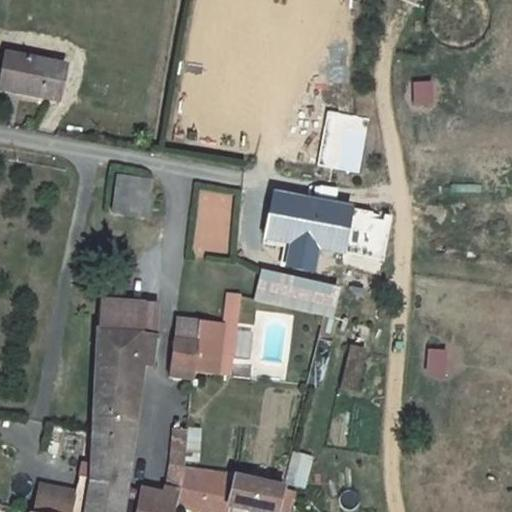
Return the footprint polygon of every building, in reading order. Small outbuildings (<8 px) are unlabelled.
[(8,53),(2,90),(43,97),(45,86),(71,90),(75,69),(48,64),(49,59),(8,53)] [(120,177),(117,196),(147,201),(150,183),(120,177)] [(203,251),(230,255),(237,194),(211,191),(203,251)] [(348,248),(357,207),(281,194),(270,234),(348,248)] [(113,217),(143,222),(147,201),(117,196),(113,217)] [(326,314),(332,291),(264,274),(258,297),(326,314)] [(225,312),(243,313),(244,295),(227,294),(225,312)] [(103,302),(102,337),(157,339),(158,304),(103,302)] [(219,377),(235,379),(243,313),(225,312),(224,320),(224,326),(219,377)] [(176,322),(174,343),(197,346),(198,324),(176,322)] [(197,346),(194,374),(219,377),(224,326),(198,324),(197,346)] [(99,421),(139,423),(142,366),(155,367),(157,339),(102,337),(99,421)] [(335,342),(320,339),(309,385),(324,388),(335,342)] [(172,372),(194,374),(197,346),(174,343),(172,372)] [(369,349),(350,345),(341,391),(360,394),(369,349)] [(449,351),(426,348),(423,374),(446,377),(449,351)] [(135,444),(139,423),(99,421),(99,441),(135,444)] [(99,441),(95,484),(88,511),(126,511),(135,444),(99,441)] [(287,477),(286,481),(307,485),(315,453),(295,449),(287,477)] [(182,465),(184,454),(175,452),(172,476),(181,477),(182,465)] [(228,511),(230,505),(236,480),(191,469),(181,511),(187,511),(228,511)] [(39,511),(88,511),(95,484),(81,480),(78,495),(46,487),(39,511)] [(230,505),(257,511),(277,511),(283,490),(236,480),(230,505)] [(135,511),(176,511),(180,492),(142,484),(135,511)] [(291,511),(297,493),(283,490),(277,511),(291,511)]
